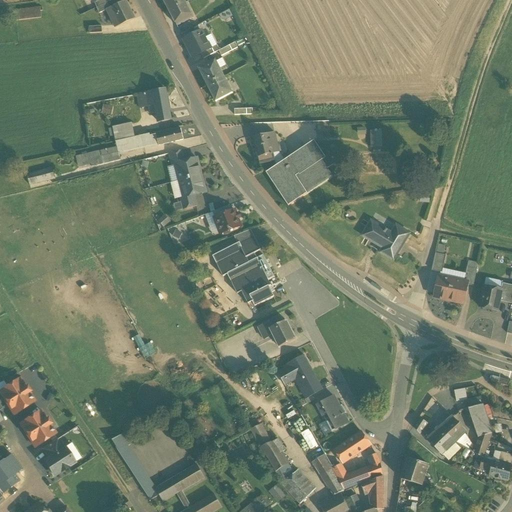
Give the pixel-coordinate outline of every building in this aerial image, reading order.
[(100,0),(94,3),(97,8),(107,3),(105,0),(100,0)] [(163,0),(169,11),(185,3),(183,0),(163,0)] [(107,10),(115,27),(134,18),(126,2),(110,9),(107,10)] [(110,9),(107,3),(97,8),(99,13),(107,10),(110,9)] [(193,18),(185,3),(169,11),(177,26),(188,21),(193,18)] [(15,11),(16,21),(41,19),(39,8),(15,11)] [(229,10),(219,15),(221,20),(225,20),(233,17),(229,10)] [(177,26),(181,34),(192,29),(188,21),(177,26)] [(205,38),(201,31),(184,40),(193,58),(201,54),(211,48),(205,38)] [(211,48),(217,45),(211,35),(205,38),(211,48)] [(235,43),(219,50),(219,51),(221,56),(237,48),(235,43)] [(211,48),(201,54),(203,59),(219,51),(219,50),(217,45),(211,48)] [(222,58),(216,62),(220,69),(226,66),(222,58)] [(199,69),(207,85),(223,77),(220,69),(216,62),(215,60),(199,69)] [(232,93),(223,77),(207,85),(216,101),(232,93)] [(165,90),(153,93),(137,96),(139,108),(155,105),(158,122),(171,120),(165,90)] [(103,105),(102,113),(111,115),(113,107),(103,105)] [(115,127),(118,141),(137,137),(134,123),(115,127)] [(158,146),(183,140),(181,129),(156,134),(158,146)] [(370,131),(371,148),(382,148),(382,131),(370,131)] [(253,138),(258,157),(273,154),(279,152),(277,144),(274,133),(253,138)] [(149,134),(137,137),(118,141),(116,142),(116,143),(107,146),(108,151),(109,154),(120,152),(152,146),(152,147),(158,146),(156,134),(150,136),(149,134)] [(314,141),(285,160),(296,177),(321,160),(325,158),(314,141)] [(170,154),(173,166),(176,165),(175,165),(185,162),(182,150),(170,154)] [(122,161),(120,152),(109,154),(108,151),(76,157),(79,170),(122,161)] [(273,154),(275,161),(276,166),(284,161),(279,152),(273,154)] [(275,161),(273,154),(258,157),(260,165),(275,161)] [(325,158),(321,160),(327,169),(335,164),(329,155),(325,158)] [(176,165),(180,181),(200,176),(198,169),(199,169),(197,159),(185,162),(175,165),(176,165)] [(332,176),(327,169),(321,160),(296,177),(285,160),(284,161),(276,166),(266,173),(288,206),(332,176)] [(176,165),(173,166),(167,167),(171,183),(180,181),(176,165)] [(54,168),(45,170),(48,180),(57,178),(54,168)] [(30,185),(48,180),(45,170),(28,174),(30,185)] [(201,183),(200,176),(180,181),(184,197),(193,195),(205,192),(203,182),(201,183)] [(180,181),(171,183),(170,183),(174,199),(181,198),(184,197),(180,181)] [(420,194),(419,203),(429,204),(430,195),(420,194)] [(181,198),(184,210),(196,206),(193,195),(184,197),(181,198)] [(174,204),(176,212),(183,210),(181,203),(174,204)] [(213,212),(215,218),(232,212),(229,205),(213,212)] [(222,234),(224,235),(229,233),(229,232),(229,230),(240,226),(237,219),(236,215),(234,211),(232,212),(215,218),(220,232),(221,233),(222,233),(222,234)] [(213,234),(220,232),(215,218),(213,212),(206,215),(213,234)] [(165,215),(158,221),(164,228),(171,222),(165,215)] [(380,253),(393,261),(409,234),(396,226),(391,234),(371,222),(362,236),(383,249),(380,253)] [(175,230),(173,237),(180,240),(182,233),(175,230)] [(237,243),(237,244),(254,235),(251,230),(234,236),(237,243)] [(252,302),(255,307),(274,297),(269,287),(271,286),(268,280),(257,258),(254,259),(252,255),(261,250),(254,235),(237,244),(237,243),(212,256),(223,277),(227,274),(237,294),(242,292),(248,304),(252,302)] [(438,245),(436,254),(443,255),(445,246),(438,245)] [(440,273),(442,273),(443,269),(446,255),(443,255),(436,254),(436,253),(432,271),(440,273)] [(263,255),(257,258),(268,280),(275,277),(263,255)] [(467,285),(473,286),(477,268),(467,266),(465,273),(469,274),(467,282),(468,282),(467,285)] [(465,274),(443,269),(442,273),(440,273),(440,276),(467,282),(469,274),(465,273),(465,274)] [(434,298),(449,301),(452,289),(450,289),(452,279),(440,276),(438,276),(434,298)] [(486,278),(484,286),(501,290),(502,283),(503,282),(486,278)] [(467,282),(452,279),(450,289),(452,289),(449,301),(463,304),(467,285),(468,282),(467,282)] [(499,301),(511,303),(511,285),(502,283),(501,290),(502,290),(499,301)] [(480,307),(497,311),(499,301),(502,290),(501,290),(484,286),(480,307)] [(269,334),(271,333),(270,329),(283,323),(280,317),(258,328),(264,340),(270,337),(269,334)] [(286,321),(283,323),(270,329),(271,333),(273,335),(279,348),(295,340),(286,321)] [(155,353),(151,342),(144,344),(140,334),(135,336),(144,357),(155,353)] [(296,379),(307,399),(320,391),(308,367),(306,368),(304,365),(308,363),(304,355),(288,364),(289,366),(278,373),(283,382),(295,375),(296,377),(295,378),(296,379)] [(308,367),(320,391),(323,390),(308,363),(304,365),(306,368),(308,367)] [(295,375),(283,382),(285,385),(296,379),(295,378),(296,377),(295,375)] [(498,383),(508,386),(509,381),(500,378),(498,383)] [(0,391),(0,393),(13,415),(34,401),(20,379),(0,391)] [(454,391),(456,402),(467,400),(465,389),(454,391)] [(342,405),(339,406),(334,397),(317,405),(323,416),(326,421),(331,432),(336,429),(348,423),(344,414),(346,413),(344,410),(342,405)] [(468,400),(470,407),(481,404),(480,397),(468,400)] [(494,438),(492,434),(487,418),(487,416),(483,405),(468,409),(478,438),(489,434),(489,440),(494,438)] [(20,425),(34,447),(55,433),(41,411),(20,425)] [(452,417),(446,422),(450,427),(445,432),(451,438),(455,443),(465,434),(466,433),(452,417)] [(413,427),(420,434),(422,431),(426,425),(418,419),(413,427)] [(324,436),(331,432),(326,421),(319,425),(324,436)] [(426,440),(431,445),(438,438),(445,444),(451,438),(445,432),(450,427),(446,422),(426,440)] [(251,430),(254,436),(264,431),(261,425),(251,430)] [(308,429),(301,433),(311,449),(318,444),(308,429)] [(254,436),(261,448),(270,443),(264,431),(254,436)] [(334,451),(343,463),(371,445),(362,433),(334,451)] [(111,440),(118,451),(127,446),(130,445),(123,434),(111,440)] [(465,434),(455,443),(462,447),(468,450),(471,445),(472,444),(465,434)] [(476,447),(475,450),(474,454),(483,459),(489,440),(489,434),(478,438),(479,440),(476,447)] [(442,455),(443,455),(455,443),(451,438),(445,444),(438,438),(431,445),(442,455)] [(42,449),(48,458),(62,449),(56,440),(42,449)] [(261,448),(276,473),(282,468),(287,465),(273,442),(270,443),(261,448)] [(71,443),(64,448),(70,457),(74,463),(81,459),(71,443)] [(462,447),(455,443),(443,455),(449,461),(462,447)] [(501,454),(511,456),(511,452),(511,448),(500,444),(499,450),(498,453),(501,454)] [(471,445),(468,450),(474,454),(475,450),(476,447),(471,445)] [(150,501),(159,495),(157,492),(175,482),(173,479),(156,489),(127,446),(118,451),(150,501)] [(48,467),(54,476),(71,465),(67,459),(70,457),(64,448),(62,449),(48,458),(45,460),(49,467),(48,467)] [(501,454),(498,453),(499,450),(495,449),(491,462),(493,462),(499,463),(501,454)] [(372,466),(347,475),(338,479),(343,490),(383,474),(380,463),(376,454),(369,457),(372,466)] [(501,454),(499,463),(511,467),(511,465),(511,456),(501,454)] [(0,492),(1,494),(14,484),(12,482),(16,479),(14,476),(22,469),(11,455),(0,463),(0,492)] [(312,463),(334,496),(340,493),(341,493),(342,492),(344,491),(331,469),(332,469),(333,468),(325,455),(312,463)] [(479,470),(479,469),(482,459),(477,455),(473,469),(479,470)] [(401,478),(422,485),(429,465),(407,458),(401,478)] [(479,469),(490,472),(493,462),(491,462),(482,459),(479,469)] [(507,482),(511,467),(499,463),(493,462),(490,472),(489,478),(507,482)] [(332,469),(338,479),(347,475),(340,464),(333,468),(332,469)] [(213,511),(219,509),(222,507),(214,495),(192,508),(182,491),(205,478),(197,465),(173,479),(175,482),(157,492),(159,495),(163,502),(177,494),(187,511),(184,511),(213,511)] [(289,478),(282,468),(276,473),(282,483),(289,478)] [(282,484),(300,504),(316,488),(298,471),(289,478),(282,483),(282,484)] [(371,490),(372,498),(384,494),(383,476),(361,484),(364,493),(371,490)] [(270,492),(278,502),(285,497),(276,487),(270,492)] [(344,511),(348,510),(340,493),(334,496),(335,501),(330,503),(328,499),(319,504),(323,511),(344,511)] [(376,509),(376,510),(384,510),(384,494),(372,498),(374,509),(376,509)] [(357,495),(346,500),(350,509),(351,511),(360,507),(360,508),(362,507),(357,495)] [(242,511),(259,511),(270,504),(264,496),(242,511)] [(118,504),(122,511),(131,506),(126,499),(118,504)]
